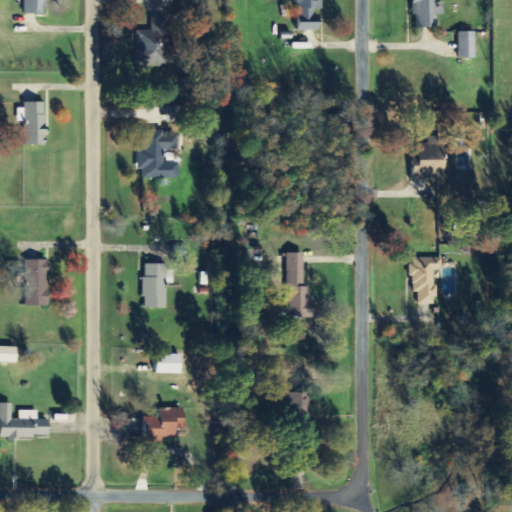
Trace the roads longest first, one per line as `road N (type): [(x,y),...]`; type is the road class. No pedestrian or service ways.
road 1 (residential): [(0,495),(340,496),(363,481),(372,0)]
road 2 (residential): [(100,511),(98,0)]
